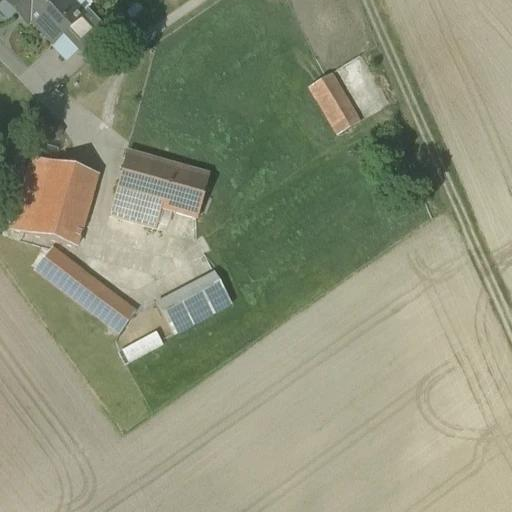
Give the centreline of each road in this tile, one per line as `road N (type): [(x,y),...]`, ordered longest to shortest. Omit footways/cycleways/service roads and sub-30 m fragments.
road 1 (track): [(367,0),(511,330)]
road 2 (track): [(85,136),(147,40),(200,0)]
